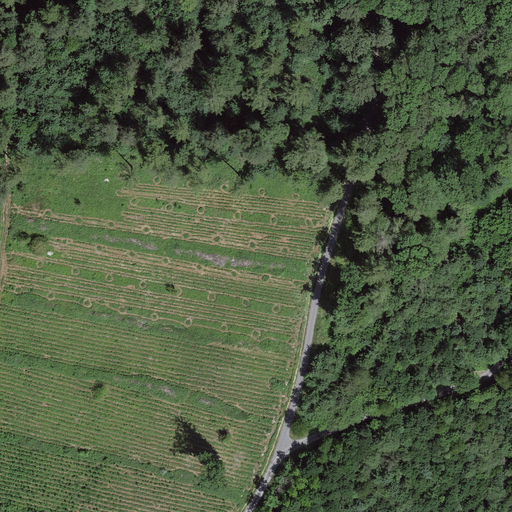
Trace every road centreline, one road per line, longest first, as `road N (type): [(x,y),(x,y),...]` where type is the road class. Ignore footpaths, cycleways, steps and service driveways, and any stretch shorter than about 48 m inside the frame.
road 1 (track): [(367,0),(376,56),(371,109),(322,272),(295,405),(247,511)]
road 2 (track): [(511,342),(489,378),(280,451)]
